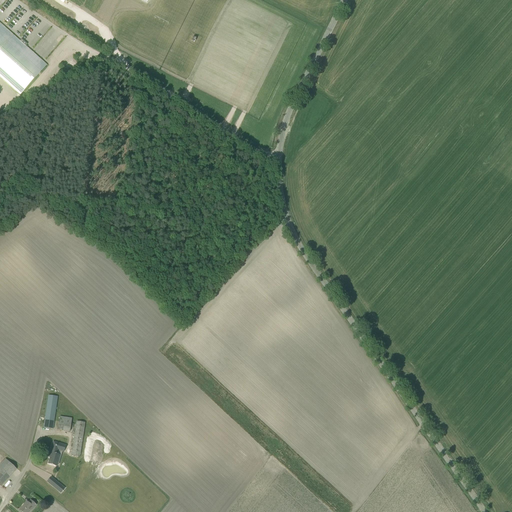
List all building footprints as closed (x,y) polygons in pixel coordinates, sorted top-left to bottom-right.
[(0,77),(20,95),(47,65),(25,46),(27,45),(21,39),(20,41),(0,23),(0,77)] [(44,428),(53,429),(57,397),(48,396),(44,428)] [(71,424),(72,418),(60,417),(57,430),(70,432),(70,428),(73,428),(74,424),(71,424)] [(76,421),(71,455),(80,457),(85,423),(76,421)] [(63,445),(53,442),(48,457),(50,458),(48,464),(56,467),(58,462),(59,463),(59,461),(61,456),(56,455),(58,450),(61,451),(63,445)] [(0,472),(1,474),(0,474),(0,486),(16,469),(5,459),(0,464),(0,472)] [(99,459),(78,463),(79,467),(99,463),(99,459)] [(19,510),(21,511),(28,511),(32,507),(33,508),(36,505),(30,500),(28,503),(26,502),(19,510)]
